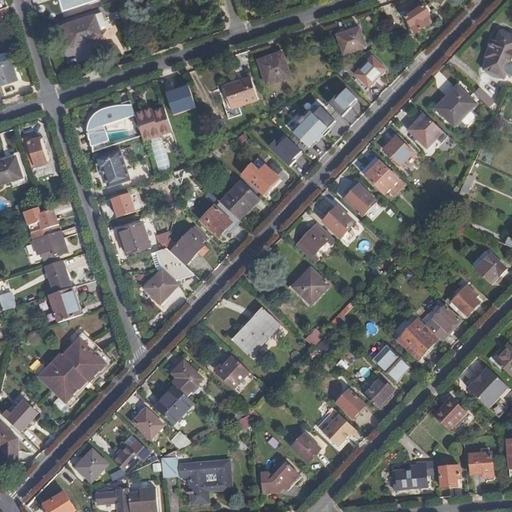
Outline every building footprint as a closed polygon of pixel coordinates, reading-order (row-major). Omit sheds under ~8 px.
[(424,5),(421,0),(417,0),(407,5),(411,12),(406,15),(416,31),(435,20),(425,4),(424,5)] [(104,11),(96,14),(102,29),(106,27),(104,21),(107,20),(104,11)] [(96,14),(68,23),(76,44),(104,35),(102,29),(96,14)] [(367,46),(362,28),(340,35),(346,53),(367,46)] [(511,31),(502,28),(499,38),(495,37),(492,38),(491,40),(491,43),(493,43),(489,54),(492,55),(488,65),(509,73),(511,69),(511,68),(511,31)] [(285,53),(261,60),(269,83),(292,76),(285,53)] [(0,84),(1,86),(20,80),(13,59),(8,56),(1,58),(0,60),(0,84)] [(389,69),(375,56),(359,73),(372,86),(389,69)] [(239,85),(227,89),(233,108),(260,99),(253,77),(238,82),(239,85)] [(478,101),(460,84),(440,105),(458,122),(478,101)] [(341,93),(332,103),(345,116),(355,106),(354,105),(360,98),(350,88),(344,95),(341,93)] [(94,146),(95,151),(110,146),(106,134),(105,134),(102,126),(136,115),(131,100),(122,103),(122,105),(115,106),(109,108),(101,111),(94,114),(90,118),(89,121),(88,127),(90,131),(90,132),(90,133),(90,139),(92,139),(93,146),(94,146)] [(314,109),(308,116),(326,133),(328,135),(333,129),(332,127),(340,119),(325,105),(317,113),(314,109)] [(145,141),(175,131),(168,111),(156,115),(153,109),(136,115),(143,136),(145,141)] [(502,109),(500,112),(492,129),(502,130),(507,119),(502,109)] [(447,128),(429,112),(413,127),(431,144),(447,128)] [(222,124),(218,113),(210,115),(214,127),(222,124)] [(326,133),(308,116),(295,129),(313,147),(326,133)] [(251,136),(247,131),(241,136),(244,141),(251,136)] [(414,149),(400,134),(388,146),(403,161),(414,149)] [(278,141),(273,146),(294,165),(300,159),(298,158),(305,150),(291,137),(283,146),(278,141)] [(46,138),(42,139),(49,163),(53,161),(46,138)] [(42,139),(31,143),(39,167),(36,167),(39,177),(52,173),(49,163),(42,139)] [(31,143),(27,144),(35,168),(36,167),(39,167),(31,143)] [(133,179),(123,149),(98,158),(102,170),(105,169),(111,186),(133,179)] [(267,192),(283,176),(261,156),(247,172),(267,192)] [(0,185),(15,180),(25,177),(19,157),(0,162),(0,185)] [(403,177),(384,158),(369,173),(389,192),(403,177)] [(472,172),(465,186),(463,191),(469,193),(477,175),(472,172)] [(25,177),(15,180),(18,185),(27,182),(25,177)] [(242,217),(263,197),(244,180),(224,201),(241,217),(242,217)] [(381,199),(363,182),(350,196),(368,213),(381,199)] [(218,206),(222,201),(212,191),(208,196),(218,206)] [(121,216),(138,211),(133,195),(116,200),(121,216)] [(222,235),(229,228),(241,217),(224,201),(223,200),(222,201),(218,206),(204,220),(222,235)] [(360,221),(343,204),(328,220),(345,236),(360,221)] [(57,210),(41,215),(46,230),(48,237),(62,232),(60,226),(62,225),(57,210)] [(233,231),(245,220),(242,217),(241,217),(229,228),(233,231)] [(447,224),(439,217),(429,227),(424,233),(432,240),(447,224)] [(335,234),(321,221),(304,239),(318,252),(335,234)] [(423,222),(418,227),(424,233),(429,227),(423,222)] [(154,247),(147,223),(123,231),(131,255),(154,247)] [(174,251),(189,265),(203,251),(208,245),(207,244),(212,238),(199,226),(174,251)] [(73,251),(66,231),(62,232),(48,237),(38,240),(42,253),(46,252),(48,259),(73,251)] [(158,236),(161,246),(171,243),(168,233),(158,236)] [(208,245),(203,251),(207,255),(212,249),(208,245)] [(183,278),(199,273),(189,265),(174,251),(171,248),(160,252),(166,269),(180,282),(183,278)] [(511,268),(495,252),(481,267),(494,281),(502,273),(504,275),(511,268)] [(76,287),(67,260),(50,266),(59,292),(76,287)] [(298,285),(316,267),(313,264),(293,285),(300,293),(303,290),(298,285)] [(333,283),(316,267),(298,285),(303,290),(316,302),(333,283)] [(417,272),(411,267),(407,270),(406,274),(410,277),(413,276),(417,272)] [(182,285),(180,282),(166,269),(148,288),(165,304),(182,285)] [(457,299),(472,313),(486,299),(472,284),(457,299)] [(59,292),(54,294),(63,322),(86,314),(76,287),(59,292)] [(21,304),(17,290),(3,294),(8,309),(21,304)] [(486,299),(472,313),(478,319),(491,305),(486,299)] [(450,304),(431,324),(444,337),(447,340),(454,332),(453,330),(464,317),(450,304)] [(263,318),(254,327),(269,341),(287,323),(267,305),(259,314),(263,318)] [(431,324),(423,317),(402,339),(424,358),(444,337),(431,324)] [(269,341),(254,327),(241,341),(256,354),(269,341)] [(318,328),(307,339),(315,347),(326,337),(318,328)] [(117,361),(87,333),(67,355),(63,351),(49,366),(46,363),(38,372),(75,406),(83,398),(79,393),(92,380),(95,382),(104,372),(106,374),(117,361)] [(511,344),(510,346),(507,344),(496,356),(499,359),(511,371),(511,344)] [(398,348),(383,363),(400,379),(415,364),(398,348)] [(254,369),(238,354),(223,370),(239,385),(254,369)] [(182,378),(177,382),(180,384),(191,395),(207,378),(188,360),(176,373),(182,378)] [(511,385),(492,366),(472,387),(493,407),(511,386),(511,385)] [(254,369),(239,385),(243,389),(259,374),(254,369)] [(386,375),(370,393),(383,405),(400,389),(386,375)] [(180,384),(159,406),(177,423),(198,401),(191,395),(180,384)] [(373,404),(355,388),(342,401),(358,415),(364,410),(366,412),(373,404)] [(438,415),(453,429),(470,411),(456,397),(438,415)] [(6,413),(17,424),(22,419),(29,425),(43,411),(31,401),(21,411),(22,413),(20,416),(10,408),(6,413)] [(155,437),(169,423),(151,406),(137,420),(155,437)] [(328,430),(346,412),(341,408),(324,426),(328,430)] [(235,422),(247,416),(244,411),(232,416),(235,422)] [(328,430),(344,445),(356,432),(358,433),(359,433),(362,430),(362,428),(358,424),(346,412),(328,430)] [(3,421),(0,418),(0,438),(6,445),(7,461),(22,461),(22,438),(4,421),(3,421)] [(196,441),(183,429),(175,438),(184,447),(196,441)] [(325,447),(310,432),(297,446),(313,461),(325,447)] [(136,447),(143,441),(137,436),(130,443),(133,446),(134,445),(136,447)] [(124,453),(118,459),(131,472),(146,458),(148,460),(156,453),(143,441),(136,447),(134,445),(133,446),(128,452),(126,454),(124,453)] [(112,463),(98,449),(82,464),(97,479),(112,463)] [(179,449),(165,457),(165,462),(166,470),(167,476),(182,474),(179,449)] [(496,471),(495,452),(474,453),(475,473),(496,471)] [(234,460),(185,463),(185,475),(194,475),(194,491),(192,491),(192,494),(195,494),(195,501),(212,501),(212,490),(236,488),(234,460)] [(293,464),(290,461),(281,471),(284,474),(281,477),(274,471),(267,471),(269,491),(284,490),(289,485),(291,487),(304,473),(294,463),(293,464)] [(430,474),(438,474),(436,461),(421,462),(421,464),(421,468),(415,468),(399,470),(400,479),(398,479),(399,489),(432,486),(430,474)] [(166,470),(165,462),(156,463),(157,471),(166,470)] [(463,475),(463,465),(444,467),(445,485),(461,484),(460,475),(463,475)] [(115,481),(127,476),(124,469),(113,474),(115,481)] [(81,484),(70,490),(81,508),(93,502),(81,484)] [(160,486),(133,489),(133,490),(134,511),(145,511),(146,509),(162,508),(160,486)] [(75,511),(81,508),(70,490),(50,503),(55,511),(75,511)] [(102,504),(123,503),(131,502),(131,490),(122,490),(122,492),(102,493),(102,504)] [(134,511),(133,490),(131,490),(131,502),(123,503),(123,511),(134,511)]
